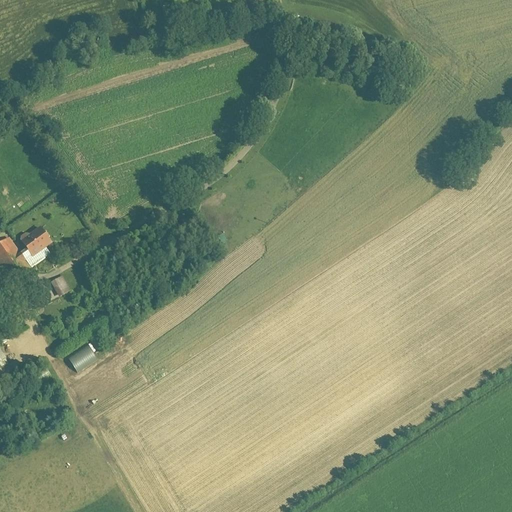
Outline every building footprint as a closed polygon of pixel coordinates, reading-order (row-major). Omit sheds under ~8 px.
[(160,10),(163,21),(174,18),(171,8),(160,10)] [(240,12),(241,22),(254,21),(253,11),(240,12)] [(200,16),(201,26),(215,24),(214,14),(200,16)] [(27,273),(23,267),(51,249),(39,232),(11,250),(6,242),(0,245),(0,269),(10,284),(27,273)] [(61,279),(50,285),(58,299),(69,292),(61,279)] [(50,343),(53,349),(64,343),(62,338),(50,343)]
